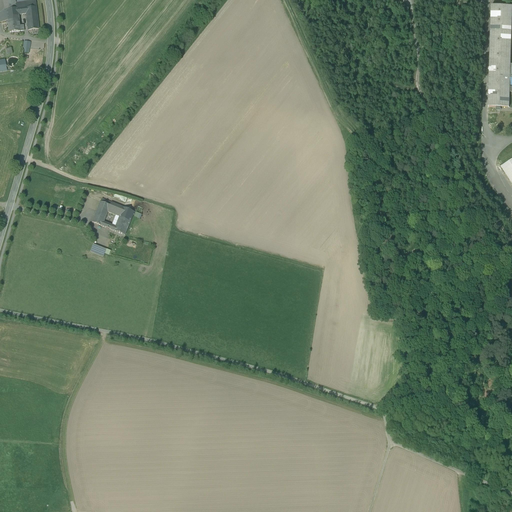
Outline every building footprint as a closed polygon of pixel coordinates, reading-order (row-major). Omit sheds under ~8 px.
[(15,0),(2,0),(4,12),(17,9),(15,3),(16,3),(15,0)] [(36,0),(24,2),(26,9),(36,7),(36,0)] [(4,12),(1,13),(2,23),(7,21),(8,24),(19,23),(18,15),(26,14),(26,9),(24,2),(16,3),(15,3),(17,9),(4,12)] [(511,7),(491,6),(488,108),(496,108),(501,108),(509,108),(509,93),(509,88),(510,86),(511,86),(511,87),(511,86),(511,72),(511,73),(510,73),(511,32),(511,27),(511,7)] [(26,9),(26,14),(28,31),(39,29),(36,7),(26,9)] [(19,23),(8,24),(9,33),(20,32),(20,27),(19,23)] [(511,160),(501,168),(511,185),(511,160)] [(110,207),(100,203),(92,223),(102,227),(103,223),(107,213),(110,207)] [(123,208),(111,204),(110,207),(107,213),(119,218),(123,208)] [(134,213),(123,208),(119,218),(117,223),(123,225),(123,224),(125,225),(125,224),(129,225),(134,213)] [(123,225),(117,223),(115,228),(114,232),(125,236),(129,225),(125,224),(125,225),(123,224),(123,225)] [(106,250),(93,245),(90,253),(103,258),(104,254),(106,250)]
